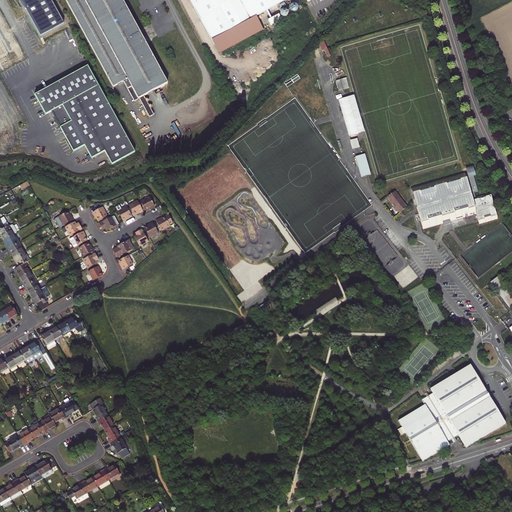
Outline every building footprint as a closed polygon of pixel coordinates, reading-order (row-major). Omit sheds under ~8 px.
[(65,25),(51,0),(15,0),(20,9),(28,14),(41,39),(65,25)] [(65,0),(113,87),(123,81),(134,101),(139,98),(149,117),(153,115),(144,96),(167,83),(122,0),(65,0)] [(238,0),(201,20),(212,40),(285,0),(238,0)] [(88,67),(35,96),(46,115),(51,112),(73,153),(84,147),(91,160),(105,153),(112,166),(135,153),(88,67)] [(341,79),(336,81),(339,91),(344,90),(341,79)] [(354,95),(348,97),(359,134),(365,132),(354,95)] [(359,134),(348,97),(340,99),(351,136),(359,134)] [(351,136),(340,99),(338,100),(349,137),(351,136)] [(355,157),(361,177),(371,174),(365,154),(355,157)] [(465,171),(411,187),(423,229),(443,223),(450,221),(476,213),(480,223),(498,218),(490,191),(475,195),(474,192),(478,191),(474,176),(476,175),(473,166),(466,168),(467,173),(468,174),(466,175),(465,173),(465,171)] [(387,197),(399,213),(407,207),(395,191),(387,197)] [(149,197),(141,201),(147,211),(155,207),(149,197)] [(137,201),(129,205),(134,215),(143,211),(137,201)] [(95,216),(98,221),(108,216),(103,207),(92,213),(94,216),(95,216)] [(126,207),(118,211),(123,222),(131,216),(126,207)] [(59,227),(73,220),(68,211),(54,219),(59,227)] [(160,219),(159,218),(156,220),(162,231),(170,226),(169,225),(173,223),(168,215),(160,219)] [(106,231),(118,224),(114,216),(99,224),(101,227),(103,226),(105,229),(106,231)] [(0,230),(9,226),(4,217),(0,219),(0,218),(0,230)] [(62,229),(67,238),(82,229),(80,226),(78,227),(76,224),(75,222),(73,223),(65,227),(62,229)] [(158,233),(153,222),(149,224),(150,225),(144,228),(150,238),(158,233)] [(0,233),(1,233),(4,240),(13,235),(14,234),(18,232),(12,223),(9,226),(0,230),(0,233)] [(142,229),(138,231),(139,234),(136,236),(134,237),(140,247),(149,242),(142,229)] [(70,239),(75,248),(87,241),(83,231),(70,239)] [(6,246),(8,249),(19,243),(16,238),(15,238),(13,235),(4,240),(7,245),(6,246)] [(117,246),(118,247),(118,249),(117,249),(117,248),(113,250),(117,257),(133,248),(129,240),(117,246)] [(79,248),(84,256),(93,251),(89,242),(79,248)] [(11,252),(14,258),(24,252),(21,248),(22,248),(19,243),(8,249),(10,253),(11,252)] [(24,252),(14,258),(17,263),(16,264),(18,267),(25,263),(30,260),(27,255),(26,256),(24,252)] [(83,260),(88,269),(97,263),(96,262),(94,258),(97,257),(95,253),(83,260)] [(128,256),(118,261),(121,266),(121,267),(123,270),(133,264),(128,256)] [(17,272),(20,278),(30,272),(27,268),(28,268),(25,263),(18,267),(14,269),(16,273),(17,272)] [(99,266),(96,268),(92,270),(88,272),(93,281),(103,275),(99,266)] [(30,272),(20,278),(23,283),(22,284),(24,287),(36,280),(33,275),(32,276),(30,272)] [(511,293),(498,276),(491,282),(511,308),(511,306),(511,293)] [(27,290),(30,295),(40,289),(38,286),(39,285),(36,280),(24,287),(26,290),(27,290)] [(40,289),(30,295),(33,300),(32,301),(34,304),(36,303),(45,299),(46,298),(43,293),(42,293),(40,289)] [(45,299),(36,303),(38,307),(47,302),(45,299)] [(274,304),(272,299),(258,307),(260,312),(274,304)] [(4,311),(9,320),(17,315),(12,306),(4,311)] [(4,311),(0,312),(0,322),(1,324),(9,320),(4,311)] [(65,322),(70,331),(75,328),(79,332),(80,332),(84,330),(82,326),(84,325),(81,319),(76,322),(73,317),(65,322)] [(70,331),(65,322),(57,326),(62,336),(70,331)] [(54,340),(62,336),(57,326),(49,331),(54,340)] [(57,344),(54,340),(49,331),(41,336),(48,349),(57,344)] [(27,347),(35,360),(43,355),(39,348),(35,342),(27,347)] [(35,360),(27,347),(20,352),(25,360),(27,364),(35,360)] [(12,356),(17,365),(25,360),(20,352),(12,356)] [(8,367),(9,370),(17,365),(12,356),(4,361),(8,367)] [(459,435),(466,447),(506,423),(502,416),(481,380),(471,364),(431,388),(434,393),(430,395),(427,397),(423,400),(425,404),(399,420),(423,461),(450,445),(448,442),(452,439),(454,442),(457,441),(455,438),(459,435)] [(70,402),(59,408),(65,418),(69,417),(68,415),(78,409),(72,399),(70,400),(70,402)] [(108,416),(102,405),(103,404),(100,399),(91,404),(95,409),(93,410),(97,417),(96,418),(98,422),(108,416)] [(59,408),(49,414),(50,417),(54,423),(61,419),(62,420),(65,418),(59,408)] [(114,427),(108,416),(98,422),(99,425),(101,424),(105,432),(114,427)] [(50,417),(40,423),(46,433),(49,431),(48,430),(55,426),(54,423),(50,417)] [(40,423),(29,429),(34,438),(41,434),(42,435),(46,433),(40,423)] [(120,437),(114,427),(105,432),(110,439),(108,440),(110,443),(120,437)] [(29,429),(18,436),(24,446),(27,444),(27,442),(34,438),(29,429)] [(24,446),(18,436),(8,442),(13,451),(20,446),(21,448),(24,446)] [(120,437),(110,443),(112,446),(114,446),(118,453),(127,448),(120,437)] [(38,464),(34,466),(40,476),(51,469),(46,461),(38,465),(38,464)] [(106,468),(103,470),(109,480),(120,474),(114,465),(107,469),(106,468)] [(40,476),(34,466),(31,467),(32,469),(25,473),(26,476),(31,485),(42,478),(40,476)] [(109,480),(103,470),(99,472),(100,473),(93,477),(98,486),(109,480)] [(20,491),(31,485),(26,476),(19,480),(18,479),(14,481),(20,491)] [(87,492),(98,486),(93,477),(85,482),(84,480),(81,482),(87,492)] [(20,491),(14,481),(11,483),(12,484),(5,488),(11,500),(22,494),(20,491)] [(76,499),(87,492),(81,482),(78,484),(79,486),(66,494),(69,499),(75,496),(76,499)] [(0,505),(1,506),(11,500),(5,488),(0,491),(0,505)]
